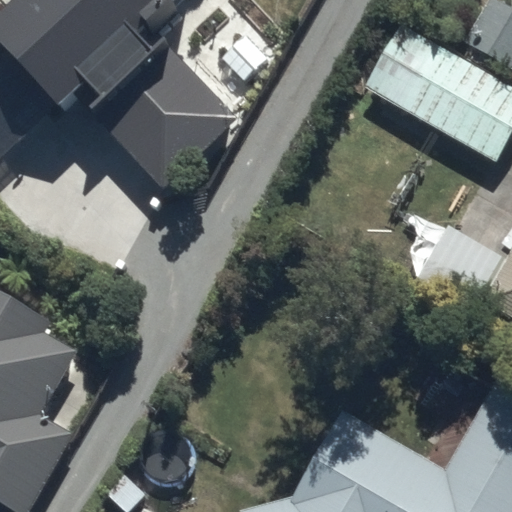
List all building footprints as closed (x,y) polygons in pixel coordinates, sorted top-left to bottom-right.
[(170,189),(243,121),(162,36),(200,0),(29,0),(0,27),(0,42),(68,115),(85,98),(170,189)] [(491,0),(469,39),(511,64),(511,7),(499,0),(491,0)] [(511,75),(464,47),(401,11),(360,83),(421,117),(502,163),(511,145),(511,75)] [(511,177),(491,166),(437,262),(484,289),(479,297),(501,310),(511,315),(511,177)] [(0,498),(24,511),(30,511),(76,432),(44,414),(82,347),(49,328),(55,316),(0,284),(0,498)] [(511,511),(511,366),(509,364),(452,467),(346,407),(296,494),(244,505),(245,511),(511,511)]
